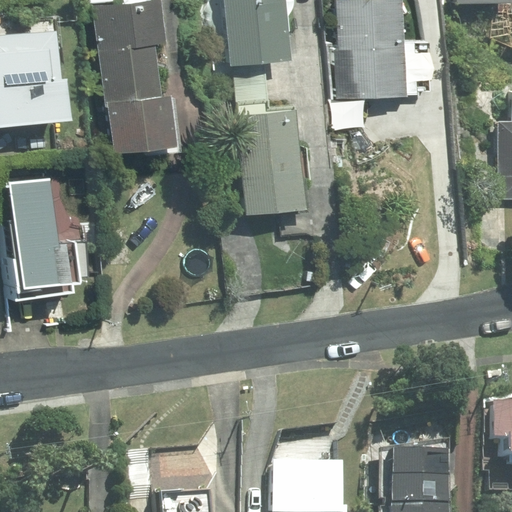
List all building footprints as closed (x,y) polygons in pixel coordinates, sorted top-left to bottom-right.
[(149,0),(109,0),(83,3),(98,146),(131,142),(132,151),(163,148),(157,94),(149,95),(143,40),(153,39),(149,0)] [(212,0),(219,62),(277,55),(270,0),(212,0)] [(388,0),(327,0),(331,47),(326,47),(329,96),(403,91),(399,40),(392,40),(388,0)] [(0,118),(51,114),(42,28),(0,32),(0,118)] [(511,86),(502,87),(503,120),(490,121),(492,196),(511,195),(511,86)] [(281,106),(221,112),(232,209),(292,202),(281,106)] [(34,175),(0,177),(0,293),(52,290),(52,282),(61,282),(58,237),(39,238),(34,175)] [(129,216),(102,216),(102,265),(129,265),(129,216)] [(511,403),(483,402),(481,439),(491,440),(490,458),(511,458),(511,403)] [(433,511),(435,454),(379,452),(377,511),(433,511)] [(326,511),(328,468),(264,466),(261,511),(326,511)]
